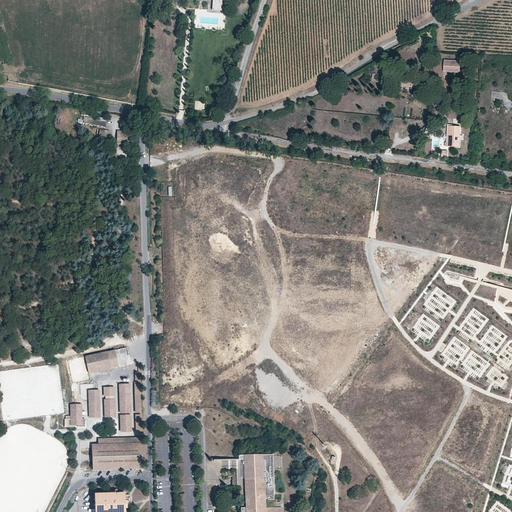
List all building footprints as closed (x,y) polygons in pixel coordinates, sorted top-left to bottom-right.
[(211,0),(211,9),(223,10),(223,0),(211,0)] [(461,60),(445,60),(445,71),(460,72),(461,60)] [(419,77),(402,74),(401,84),(418,87),(419,77)] [(106,127),(107,122),(84,118),(83,123),(106,127)] [(461,126),(450,125),(449,145),(460,146),(460,138),(463,138),(463,135),(460,135),(461,126)] [(110,131),(100,129),(98,141),(108,143),(110,131)] [(117,130),(117,143),(131,143),(132,132),(122,131),(122,130),(117,130)] [(88,372),(118,366),(115,350),(85,355),(88,372)] [(499,389),(508,378),(494,366),(485,378),(499,389)] [(105,372),(92,373),(92,382),(105,381),(105,372)] [(238,402),(255,388),(244,376),(227,389),(238,402)] [(130,413),(129,383),(120,384),(121,413),(130,413)] [(113,386),(104,387),(104,396),(114,396),(113,386)] [(100,416),(99,389),(87,390),(88,417),(100,416)] [(114,398),(105,399),(105,417),(114,417),(114,398)] [(82,418),(82,403),(70,403),(70,418),(67,418),(68,426),(75,426),(75,425),(78,425),(78,426),(85,426),(85,418),(82,418)] [(130,414),(121,415),(121,432),(130,431),(130,414)] [(143,468),(142,442),(141,442),(98,444),(92,444),(93,470),(143,468)] [(250,455),(238,455),(238,459),(244,458),(245,470),(245,484),(245,486),(246,507),(241,507),(241,511),(281,511),(281,508),(265,508),(265,498),(268,498),(268,499),(274,499),(273,454),(256,455),(256,457),(250,457),(250,455)] [(245,484),(245,470),(244,470),(244,468),(236,468),(237,486),(239,486),(239,484),(245,484)] [(95,494),(95,511),(125,511),(124,493),(95,494)]
